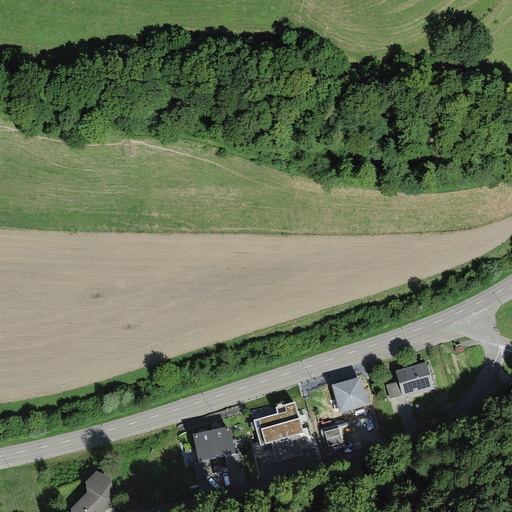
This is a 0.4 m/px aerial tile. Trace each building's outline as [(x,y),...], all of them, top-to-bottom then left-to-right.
[(422,367),(396,375),(403,398),(429,390),(422,367)] [(364,406),(358,382),(333,388),(339,413),(364,406)] [(303,434),(295,405),(277,410),(278,415),(256,421),(262,445),(303,434)] [(238,457),(230,428),(193,437),(200,466),(238,457)] [(90,495),(73,511),(101,511),(115,498),(110,481),(87,472),(90,495)]
